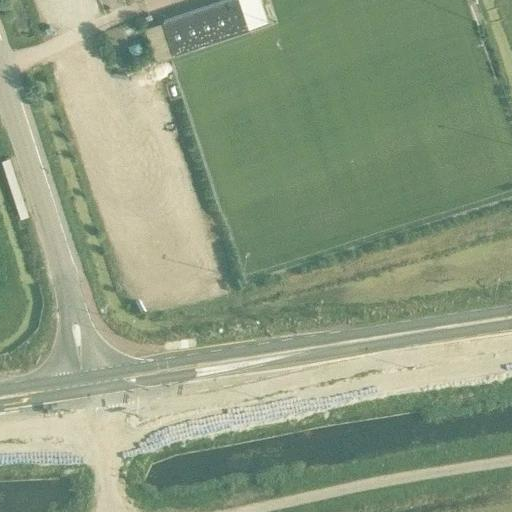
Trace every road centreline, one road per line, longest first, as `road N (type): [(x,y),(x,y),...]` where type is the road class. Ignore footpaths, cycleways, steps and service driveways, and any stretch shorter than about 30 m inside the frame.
road 1 (unclassified): [(101,453),(384,381),(511,362)]
road 2 (primary): [(456,327),(376,332),(84,379)]
road 3 (primary): [(94,415),(281,383),(456,327)]
road 4 (unclassified): [(84,379),(68,289),(0,70)]
road 5 (unclassified): [(253,511),(511,464)]
road 6 (unknown): [(153,0),(9,57)]
